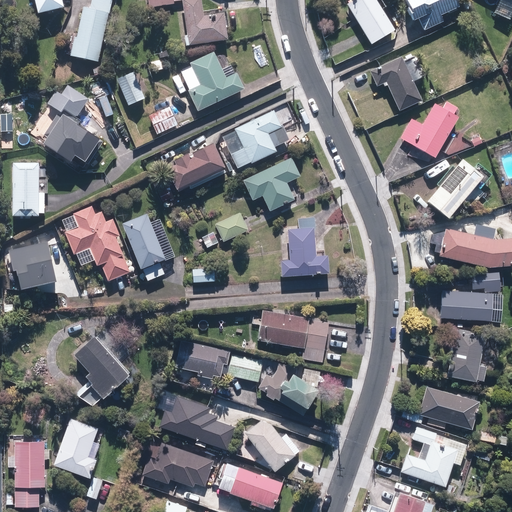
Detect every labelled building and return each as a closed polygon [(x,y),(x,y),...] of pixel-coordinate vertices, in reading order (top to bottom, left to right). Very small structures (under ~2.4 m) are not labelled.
[(59,0),(33,0),(37,16),(62,10),(59,0)] [(73,57),(97,62),(110,0),(92,0),(90,10),(84,9),(73,57)] [(181,1),(188,47),(226,41),(222,15),(203,18),(200,0),(192,0),(189,0),(148,0),(150,8),(173,4),(173,3),(181,1)] [(392,31),(373,0),(352,0),(345,5),(369,44),(392,31)] [(417,18),(423,30),(442,21),(438,15),(456,7),(452,0),(404,0),(403,1),(407,8),(405,9),(411,21),(417,18)] [(187,92),(197,112),(243,90),(235,74),(233,75),(229,67),(221,71),(213,53),(189,65),(191,67),(180,73),(188,91),(187,92)] [(419,101),(400,58),(369,71),(376,86),(385,82),(398,111),(419,101)] [(144,100),(132,71),(114,79),(126,107),(144,100)] [(59,113),(44,136),(86,164),(102,142),(79,126),(82,121),(76,117),(88,100),(68,87),(62,97),(56,93),(48,105),(59,113)] [(167,101),(146,108),(154,135),(175,128),(167,101)] [(399,139),(433,158),(456,118),(451,115),(455,108),(446,103),(442,110),(433,105),(421,126),(410,120),(399,139)] [(222,137),(237,170),(275,152),(273,147),(286,141),(272,112),(234,130),(235,132),(222,137)] [(167,170),(178,193),(223,171),(211,146),(174,163),(175,167),(167,170)] [(471,169),(459,159),(424,201),(445,218),(461,198),(471,207),(482,193),(477,189),(489,175),(475,164),(471,169)] [(290,160),(243,182),(252,200),(261,196),(268,210),(293,199),(285,183),(298,177),(290,160)] [(37,165),(12,165),(11,217),(36,217),(37,165)] [(78,228),(65,233),(74,255),(89,249),(97,267),(101,265),(108,282),(129,273),(115,238),(119,237),(112,220),(105,223),(101,213),(94,216),(91,208),(73,215),(78,228)] [(215,225),(223,242),(247,231),(239,214),(215,225)] [(145,216),(122,225),(140,271),(164,261),(145,216)] [(444,228),(438,255),(487,267),(511,265),(511,262),(511,238),(509,239),(492,240),(444,228)] [(280,262),(281,277),(327,274),(326,257),(314,258),(312,229),(288,231),(290,261),(280,262)] [(46,243),(8,251),(13,272),(15,271),(19,290),(55,282),(46,243)] [(215,269),(191,269),(191,283),(215,283),(215,269)] [(496,272),(470,274),(471,289),(483,288),(484,292),(497,291),(496,272)] [(440,291),(438,317),(488,321),(490,294),(440,291)] [(262,312),(257,341),(303,349),(302,357),(321,361),(327,324),(307,321),(308,319),(262,312)] [(483,334),(455,329),(445,376),(473,382),(474,379),(480,380),(483,367),(477,366),(483,334)] [(128,376),(93,337),(72,355),(89,374),(84,378),(102,399),(128,376)] [(180,342),(175,367),(219,377),(222,363),(225,364),(228,352),(180,342)] [(231,355),(227,375),(258,382),(262,362),(231,355)] [(319,372),(304,369),(301,382),(295,378),(297,367),(278,364),(276,371),(271,379),(265,375),(257,389),(301,416),(316,392),(315,391),(319,372)] [(476,402),(425,387),(418,414),(469,428),(476,402)] [(165,411),(159,427),(227,451),(235,429),(215,422),(217,417),(207,414),(209,409),(177,398),(171,413),(165,411)] [(97,429),(70,420),(53,466),(88,478),(94,461),(87,459),(97,429)] [(260,422),(244,434),(273,471),(294,456),(270,425),(260,422)] [(405,454),(399,472),(443,486),(451,462),(457,464),(464,445),(434,435),(435,433),(416,427),(412,440),(422,443),(417,458),(405,454)] [(505,437),(479,431),(476,439),(503,446),(505,437)] [(43,443),(14,443),(14,506),(38,506),(38,488),(43,488),(43,443)] [(213,461),(161,443),(156,460),(149,457),(142,475),(167,484),(169,479),(192,487),(194,484),(204,487),(213,461)] [(492,451),(475,446),(472,456),(490,461),(492,451)] [(237,468),(228,494),(272,509),(281,483),(237,468)] [(93,477),(86,496),(96,500),(103,481),(93,477)] [(417,511),(421,500),(396,492),(389,511),(417,511)] [(184,511),(186,508),(167,501),(162,511),(184,511)]
